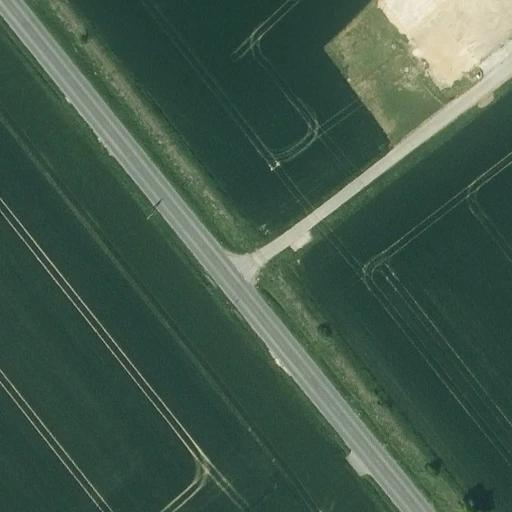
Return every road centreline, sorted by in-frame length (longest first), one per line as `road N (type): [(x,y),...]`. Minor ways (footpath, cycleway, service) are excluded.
road 1 (tertiary): [(3,0),(227,282)]
road 2 (residential): [(511,64),(227,282)]
road 3 (tertiary): [(227,282),(406,511)]
